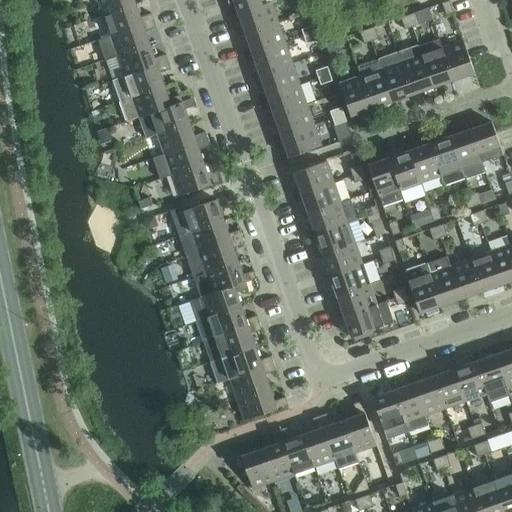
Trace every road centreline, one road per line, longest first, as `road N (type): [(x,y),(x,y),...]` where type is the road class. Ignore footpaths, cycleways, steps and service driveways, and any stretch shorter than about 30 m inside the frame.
road 1 (residential): [(511,313),(318,380),(187,0)]
road 2 (secondary): [(47,511),(0,257)]
